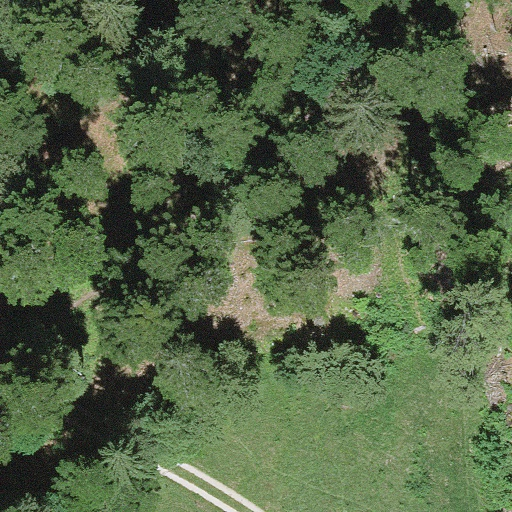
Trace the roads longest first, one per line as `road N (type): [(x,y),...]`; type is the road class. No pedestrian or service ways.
road 1 (track): [(0,368),(230,199),(337,97),(363,0)]
road 2 (unclassified): [(161,463),(0,376)]
